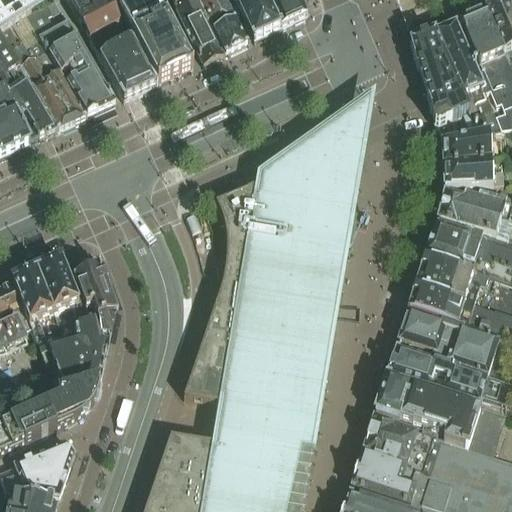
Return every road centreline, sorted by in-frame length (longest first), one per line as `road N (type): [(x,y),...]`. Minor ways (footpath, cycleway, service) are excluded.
road 1 (tertiary): [(350,33),(0,189)]
road 2 (tertiary): [(101,226),(294,138),(340,108),(354,79),(350,33)]
road 3 (unclassified): [(101,226),(132,328),(112,412)]
